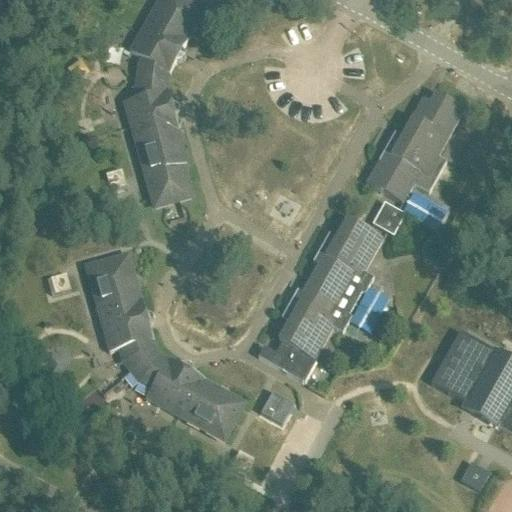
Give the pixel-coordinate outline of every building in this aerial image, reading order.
[(135,102),(122,106),(153,215),(193,204),(183,169),(187,168),(179,138),(172,121),(174,120),(176,118),(177,115),(177,113),(176,111),(173,109),(171,108),(168,109),(166,95),(168,79),(173,67),(176,67),(178,67),(180,66),(182,64),(183,62),(183,59),(183,57),(181,54),(206,10),(187,0),(161,0),(157,9),(155,8),(129,55),(140,62),(137,67),(133,96),(135,102)] [(395,136),(366,187),(401,207),(412,189),(427,198),(446,165),(437,160),(464,113),(435,97),(430,106),(423,102),(401,140),(395,136)] [(120,173),(105,178),(109,193),(125,189),(120,173)] [(384,206),(371,228),(392,239),(404,218),(384,206)] [(363,298),(373,281),(363,275),(382,242),(346,222),(335,242),(329,238),(314,265),(313,266),(318,269),(302,297),(297,294),(297,295),(281,323),(288,326),(277,345),(279,346),(281,346),(275,357),(263,350),(257,361),(303,387),(315,366),(313,365),(332,331),(341,337),(351,320),(348,319),(361,296),(363,298)] [(126,260),(87,271),(99,315),(97,316),(109,356),(118,353),(122,367),(138,387),(150,394),(145,402),(182,423),(183,421),(223,443),(243,408),(215,392),(216,390),(192,376),(191,378),(179,372),(180,370),(156,356),(149,330),(146,330),(143,318),(145,317),(137,291),(135,291),(126,260)] [(65,277),(50,282),(54,297),(70,293),(65,277)] [(511,369),(492,359),(495,354),(460,334),(430,387),(464,406),(462,409),(497,429),(499,425),(511,432),(511,369)] [(282,428),(294,407),(272,395),(260,417),(282,428)] [(239,455),(231,469),(245,477),(253,463),(239,455)] [(465,478),(461,485),(479,494),(489,477),(471,467),(471,468),(475,470),(469,480),(465,478)]
